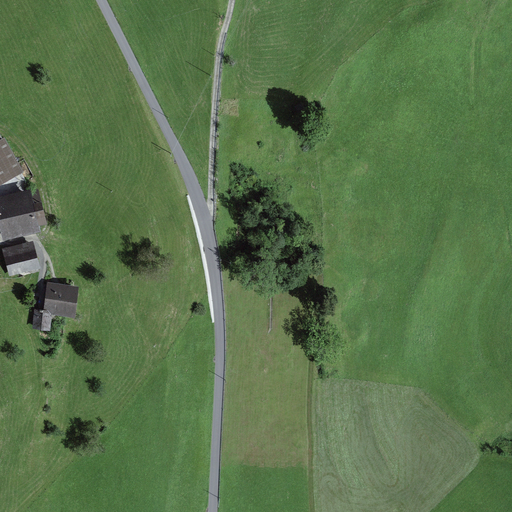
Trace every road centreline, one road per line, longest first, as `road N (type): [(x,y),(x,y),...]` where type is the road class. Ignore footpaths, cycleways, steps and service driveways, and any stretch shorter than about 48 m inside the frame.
road 1 (tertiary): [(100,0),(195,189),(206,229),(220,332),(212,511)]
road 2 (track): [(231,0),(217,62),(206,229)]
